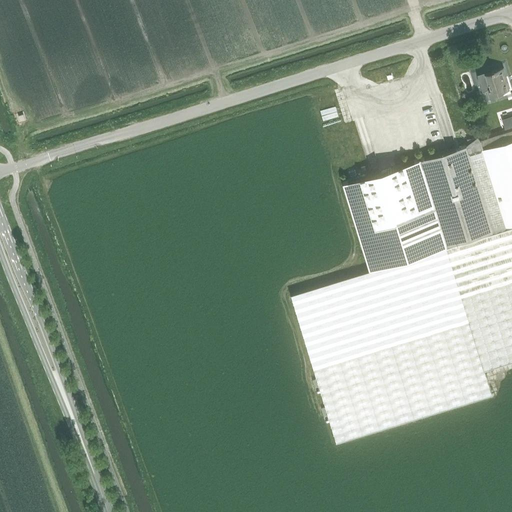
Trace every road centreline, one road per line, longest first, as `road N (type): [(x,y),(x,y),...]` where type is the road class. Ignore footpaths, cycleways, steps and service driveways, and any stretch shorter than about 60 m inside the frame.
road 1 (unclassified): [(511,12),(0,172)]
road 2 (tertiary): [(107,511),(0,227)]
